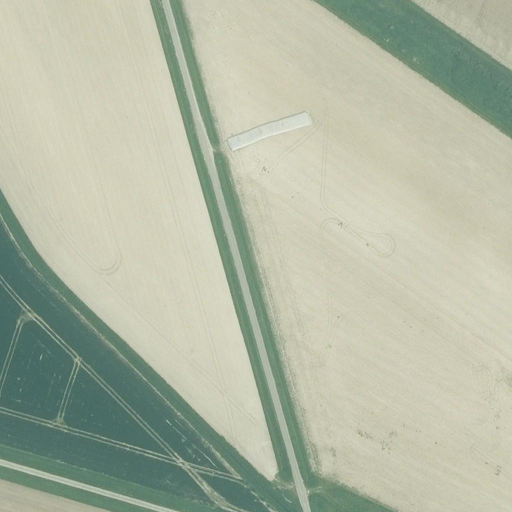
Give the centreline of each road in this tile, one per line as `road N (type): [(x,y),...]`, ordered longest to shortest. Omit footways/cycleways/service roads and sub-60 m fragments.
road 1 (unclassified): [(306,511),(167,0)]
road 2 (unclassified): [(171,511),(0,461)]
